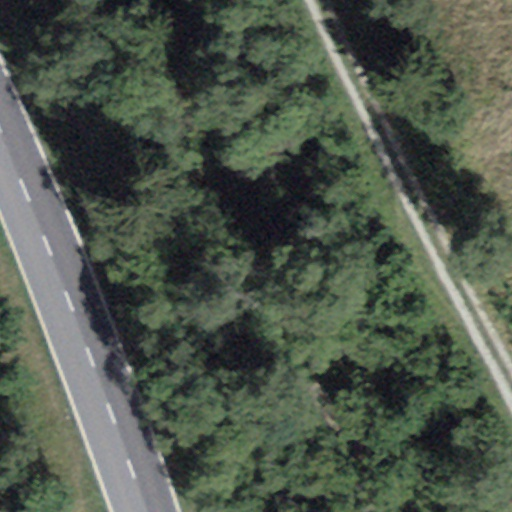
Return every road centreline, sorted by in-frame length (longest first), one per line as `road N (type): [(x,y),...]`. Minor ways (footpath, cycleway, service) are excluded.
road 1 (track): [(511,376),(325,0)]
road 2 (secondary): [(0,130),(146,511)]
